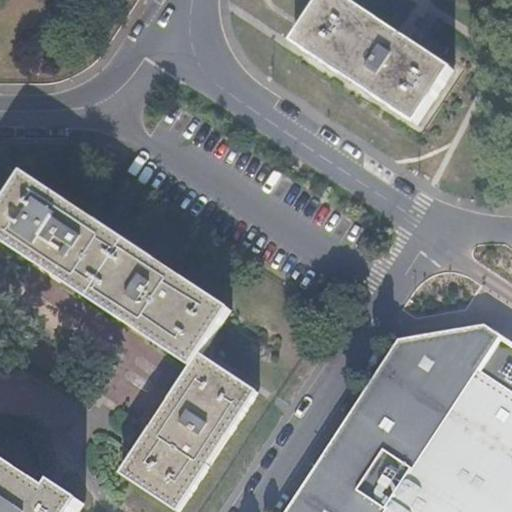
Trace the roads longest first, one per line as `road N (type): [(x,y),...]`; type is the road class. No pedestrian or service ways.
road 1 (residential): [(252,511),(419,251),(425,229)]
road 2 (residential): [(189,37),(219,87),(425,229)]
road 3 (residential): [(189,37),(145,58),(109,99),(74,109),(0,111)]
